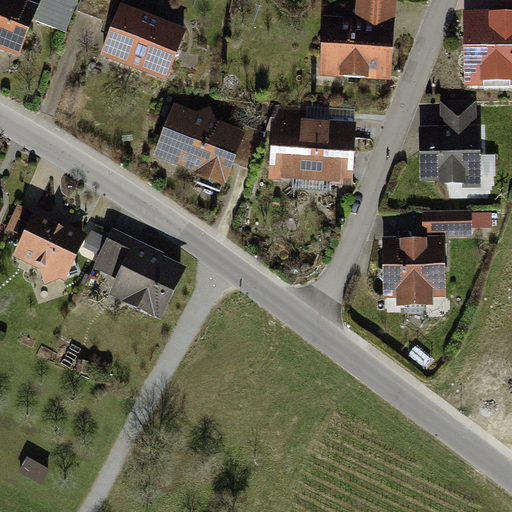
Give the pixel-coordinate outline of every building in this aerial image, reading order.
[(42,10),(11,0),(0,0),(0,58),(22,66),(37,25),(42,10)] [(76,0),(46,0),(42,10),(37,25),(64,35),(76,0)] [(358,0),(357,29),(328,27),(325,81),(395,84),(398,0),(358,0)] [(511,0),(502,0),(503,15),(511,14),(511,0)] [(187,32),(121,10),(104,59),(170,82),(185,38),(187,32)] [(511,14),(503,15),(464,16),(467,91),(511,88),(511,14)] [(443,130),(419,131),(421,190),(479,188),(476,103),(442,104),(443,130)] [(309,110),(275,109),(274,187),(352,188),(353,126),(309,125),(309,110)] [(245,135),(175,110),(153,170),(224,196),(245,135)] [(36,217),(20,209),(8,233),(25,240),(36,217)] [(478,229),(496,228),(495,211),(477,212),(478,229)] [(89,237),(39,214),(17,262),(66,285),(89,237)] [(474,214),(422,217),(423,243),(445,242),(475,240),(474,214)] [(195,268),(116,226),(92,270),(117,283),(109,299),(163,327),(195,268)] [(423,243),(383,245),(386,302),(399,301),(400,309),(433,308),(433,299),(448,299),(445,242),(423,243)]
